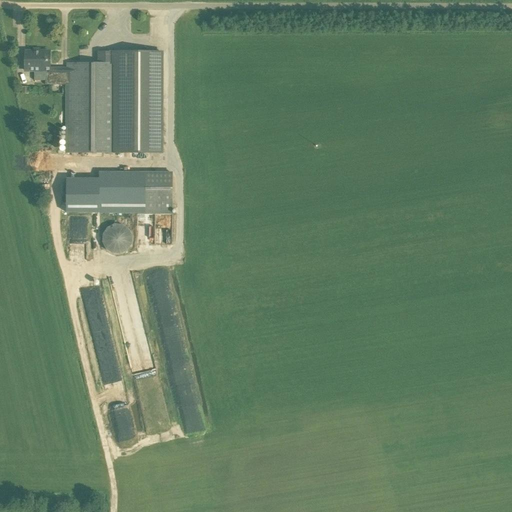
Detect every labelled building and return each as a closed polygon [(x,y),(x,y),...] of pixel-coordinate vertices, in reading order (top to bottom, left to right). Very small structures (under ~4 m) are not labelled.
[(67,70),(50,70),(50,52),(25,52),(25,71),(35,71),(34,81),(45,81),(45,85),(67,85),(67,152),(161,153),(161,52),(98,52),(98,64),(67,64),(67,70)] [(172,173),(145,173),(100,173),(100,213),(145,213),(172,213),(172,173)] [(110,270),(114,292),(137,287),(134,270),(122,273),(121,268),(110,270)] [(147,435),(162,433),(159,412),(154,413),(154,407),(158,406),(156,392),(160,391),(158,380),(140,383),(147,435)] [(117,423),(125,422),(126,433),(119,434),(120,448),(137,446),(134,410),(122,411),(123,417),(117,417),(117,423)]
